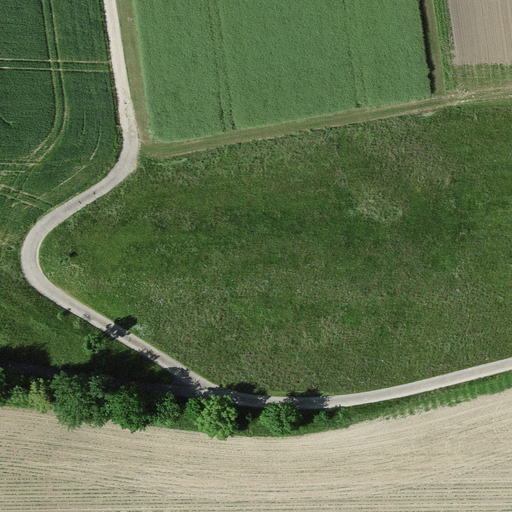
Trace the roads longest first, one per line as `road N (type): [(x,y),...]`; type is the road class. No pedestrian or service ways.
road 1 (track): [(105,0),(122,128),(119,165),(36,222),(21,249),(29,278),(215,394)]
road 2 (track): [(511,363),(340,402),(279,403),(0,365)]
